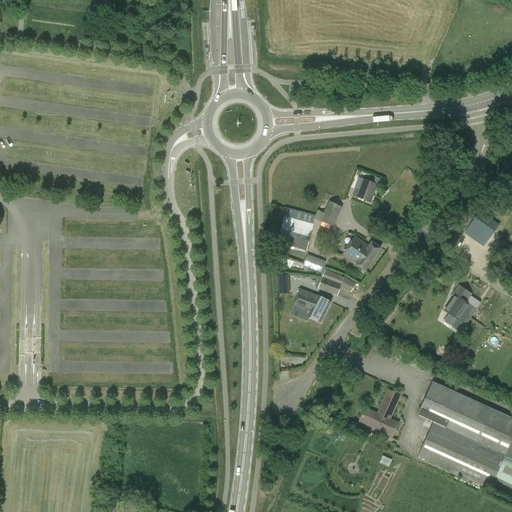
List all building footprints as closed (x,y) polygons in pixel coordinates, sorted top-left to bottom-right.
[(300,86),(289,85),(288,93),(299,94),(300,86)] [(363,179),(359,191),(355,189),(353,196),(370,203),(377,184),(363,179)] [(319,221),(333,227),(342,207),(328,201),(319,221)] [(314,235),(311,234),(316,215),(286,208),(277,243),(306,251),(309,242),(312,243),(314,235)] [(479,244),(485,236),(489,239),(493,233),(499,225),(480,211),(470,225),(464,233),(473,240),(479,244)] [(369,246),(355,237),(343,254),(357,264),(356,265),(365,271),(380,248),(371,242),(369,246)] [(325,262),(307,255),(303,264),(282,255),(278,264),(285,267),(286,264),(307,272),(309,268),(321,273),(325,262)] [(345,278),(325,270),(318,288),(337,296),(341,286),(350,292),(355,284),(345,278)] [(276,276),(277,294),(287,293),(286,275),(276,276)] [(444,311),(449,314),(444,321),(453,327),(468,304),(465,302),(471,294),(460,286),(452,296),(454,297),(444,311)] [(317,296),(300,289),(296,297),(293,305),(310,312),(307,316),(320,323),(331,302),(318,296),(317,296)] [(511,418),(432,382),(418,415),(433,422),(417,456),(490,490),(492,486),(505,456),(511,440),(511,418)] [(365,408),(359,421),(392,436),(399,423),(390,419),(401,395),(388,390),(377,413),(365,408)]
